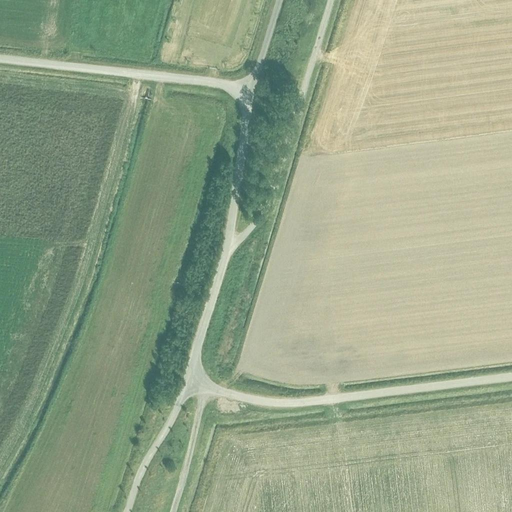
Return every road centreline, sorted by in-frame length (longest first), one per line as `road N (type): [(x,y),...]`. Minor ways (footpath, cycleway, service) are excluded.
road 1 (unclassified): [(190,380),(240,398),(293,401),(511,375)]
road 2 (unclassified): [(226,250),(266,204),(333,0)]
road 3 (unclassified): [(247,87),(0,58)]
road 4 (unclassified): [(226,250),(247,87)]
road 5 (unclassified): [(127,511),(190,380)]
road 6 (track): [(175,511),(201,401),(190,380)]
road 7 (unclassified): [(190,380),(226,250)]
